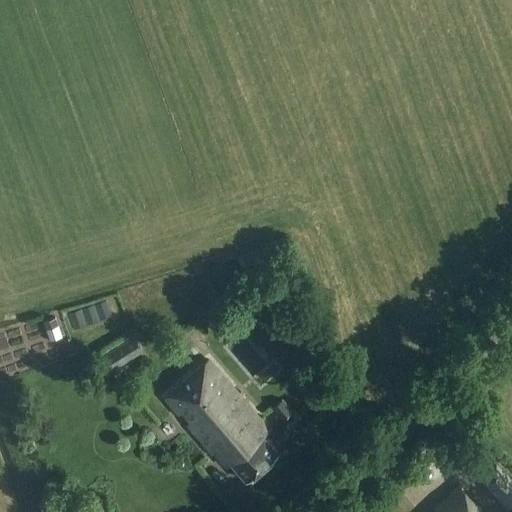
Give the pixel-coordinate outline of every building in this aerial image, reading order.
[(56,318),(44,322),(46,329),(58,325),(56,318)] [(133,337),(101,357),(110,371),(142,351),(133,337)] [(162,398),(174,412),(178,409),(192,426),(189,430),(211,455),(214,452),(225,465),(230,460),(246,478),(277,452),(263,434),(269,429),(209,358),(166,395),(162,398)] [(282,420),(292,412),(282,399),(272,407),(282,420)] [(473,469),(480,476),(507,506),(511,501),(511,476),(497,460),(490,453),(473,469)] [(482,511),(457,485),(428,511),(482,511)]
